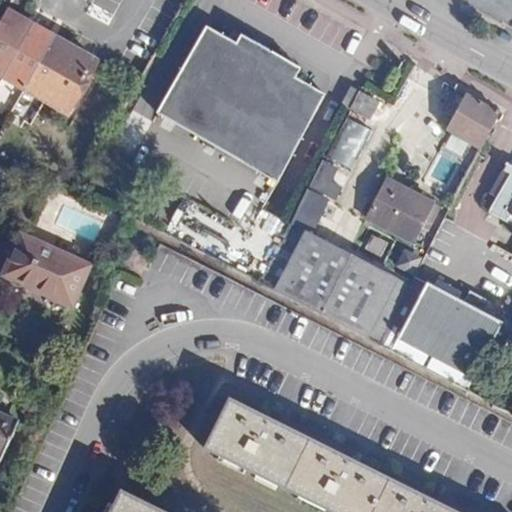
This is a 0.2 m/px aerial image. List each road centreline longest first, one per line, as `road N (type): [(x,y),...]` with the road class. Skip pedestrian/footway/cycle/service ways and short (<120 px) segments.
road 1 (residential): [(57,511),(127,366),(187,337),(223,332),(511,469)]
road 2 (primary): [(388,0),(511,69)]
